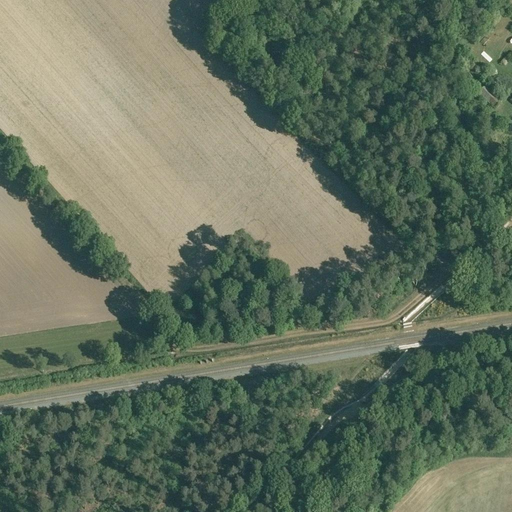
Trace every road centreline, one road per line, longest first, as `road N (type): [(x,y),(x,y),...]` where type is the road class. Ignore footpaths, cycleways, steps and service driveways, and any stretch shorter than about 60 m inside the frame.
road 1 (track): [(311,296),(256,239),(237,240),(155,316),(178,353),(383,323),(457,263),(478,257)]
road 2 (track): [(474,0),(459,127),(466,169),(497,233)]
road 3 (track): [(481,203),(448,209),(409,242),(311,296)]
road 4 (track): [(254,511),(366,398)]
road 5 (track): [(366,395),(438,357),(511,344)]
